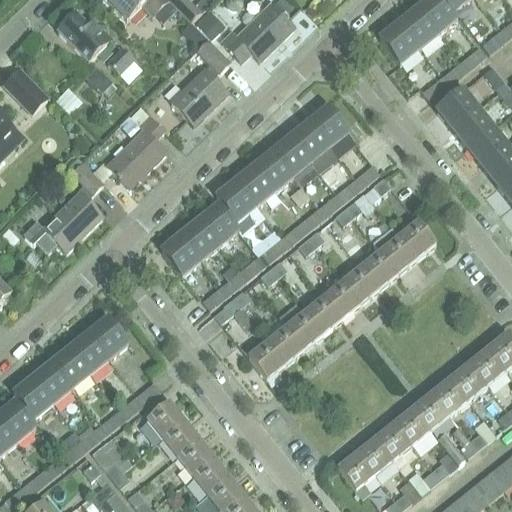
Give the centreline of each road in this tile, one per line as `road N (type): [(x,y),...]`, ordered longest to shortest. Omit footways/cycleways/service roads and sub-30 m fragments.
road 1 (residential): [(109,258),(309,511)]
road 2 (residential): [(109,258),(328,46)]
road 3 (residential): [(511,278),(328,46)]
road 4 (residential): [(0,363),(109,258)]
